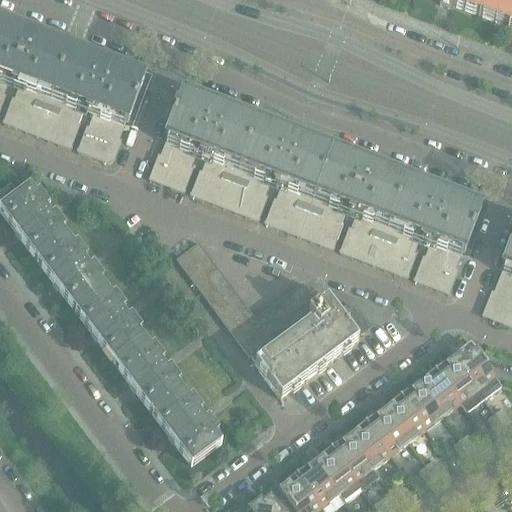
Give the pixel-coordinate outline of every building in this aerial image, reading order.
[(430,0),(479,18),(485,0),(430,0)] [(511,0),(485,0),(479,18),(511,31),(511,0)] [(15,85),(32,40),(0,27),(0,98),(2,99),(9,83),(15,85)] [(45,116),(69,54),(32,40),(15,85),(20,87),(14,104),(23,107),(34,112),(45,116)] [(89,114),(106,69),(69,54),(45,116),(56,120),(67,124),(77,128),(83,111),(89,114)] [(144,83),(106,69),(89,114),(94,116),(88,132),(97,136),(117,143),(123,127),(125,128),(138,96),(144,83)] [(201,156),(218,112),(181,98),(164,142),(166,143),(160,160),(169,164),(180,168),(189,172),(196,154),(201,156)] [(20,115),(23,107),(14,104),(12,103),(9,111),(20,115)] [(25,135),(34,112),(23,107),(20,115),(17,123),(14,131),(25,135)] [(17,123),(20,115),(9,111),(6,119),(17,123)] [(36,140),(45,116),(34,112),(25,135),(36,140)] [(232,188),(256,126),(218,112),(201,156),(207,159),(200,176),(210,179),(221,184),(232,188)] [(47,144),(56,120),(45,116),(36,140),(47,144)] [(14,131),(17,123),(6,119),(3,127),(14,131)] [(64,132),(67,124),(56,120),(47,144),(58,148),(61,140),(64,132)] [(79,129),(77,128),(67,124),(64,132),(76,137),(79,129)] [(277,185),(294,141),(256,126),(232,188),(243,192),(254,196),(264,200),(271,183),(277,185)] [(94,143),(97,136),(88,132),(86,131),(83,139),(94,143)] [(76,137),(64,132),(61,140),(72,145),(76,137)] [(120,144),(117,143),(97,136),(94,143),(91,151),(88,159),(104,166),(106,166),(109,165),(112,164),(113,161),(120,144)] [(91,151),(94,143),(83,139),(80,147),(91,151)] [(72,145),(61,140),(58,148),(69,153),(72,145)] [(307,217),(331,155),(294,141),(277,185),(282,187),(275,204),(285,208),(296,212),(307,217)] [(88,159),(91,151),(80,147),(77,155),(88,159)] [(351,214),(369,169),(331,155),(307,217),(318,221),(329,225),(339,229),(346,212),(351,214)] [(169,164),(160,160),(158,159),(148,183),(160,187),(169,164)] [(174,184),(177,176),(180,168),(169,164),(160,187),(171,192),(174,184)] [(188,180),(191,172),(189,172),(180,168),(177,176),(188,180)] [(406,184),(369,169),(351,214),(356,216),(350,233),(359,237),(370,241),(381,245),(406,184)] [(207,187),(210,179),(200,176),(199,175),(196,183),(207,187)] [(185,188),(188,180),(177,176),(174,184),(185,188)] [(211,207),(221,184),(210,179),(207,187),(204,195),(200,203),(211,207)] [(207,187),(196,183),(193,191),(204,195),(207,187)] [(182,196),(185,188),(174,184),(171,192),(182,196)] [(223,211),(232,188),(221,184),(211,207),(223,211)] [(425,243),(442,198),(406,184),(381,245),(392,249),(403,254),(413,257),(420,241),(425,243)] [(234,216),(243,192),(232,188),(223,211),(234,216)] [(68,244),(45,214),(28,191),(15,201),(9,193),(0,199),(0,209),(1,211),(0,212),(0,216),(38,266),(68,244)] [(200,203),(204,195),(193,191),(189,199),(200,203)] [(251,204),(254,196),(243,192),(234,216),(245,220),(248,212),(251,204)] [(262,209),(265,201),(264,200),(254,196),(251,204),(262,209)] [(480,212),(442,198),(425,243),(430,245),(424,261),(434,265),(445,269),(453,273),(460,256),(462,257),(480,212)] [(262,209),(251,204),(248,212),(259,217),(262,209)] [(282,216),(285,208),(275,204),(274,204),(271,212),(282,216)] [(287,236),(296,212),(285,208),(282,216),(279,224),(276,231),(287,236)] [(256,224),(259,217),(248,212),(245,220),(256,224)] [(282,216),(271,212),(268,219),(279,224),(282,216)] [(298,240),(307,217),(296,212),(287,236),(298,240)] [(309,245),(318,221),(307,217),(298,240),(309,245)] [(276,231),(279,224),(268,219),(265,227),(276,231)] [(326,233),(329,225),(318,221),(309,245),(320,249),(323,241),(326,233)] [(340,229),(339,229),(329,225),(326,233),(337,237),(340,229)] [(359,237),(350,233),(348,232),(345,240),(356,244),(359,237)] [(334,245),(337,237),(326,233),(323,241),(334,245)] [(361,264),(370,241),(359,237),(356,244),(353,252),(350,260),(361,264)] [(353,252),(356,244),(345,240),(342,248),(353,252)] [(331,253),(334,245),(323,241),(320,249),(331,253)] [(372,269),(381,245),(370,241),(361,264),(372,269)] [(511,241),(500,271),(503,272),(493,297),(491,296),(481,320),(501,327),(504,319),(508,311),(511,303),(511,241)] [(106,294),(84,265),(68,244),(38,266),(76,317),(106,294)] [(383,273),(392,249),(381,245),(372,269),(383,273)] [(174,265),(181,274),(204,257),(197,248),(174,265)] [(350,260),(353,252),(342,248),(339,256),(350,260)] [(400,261),(403,254),(392,249),(383,273),(394,278),(397,269),(400,261)] [(412,266),(415,258),(413,257),(403,254),(400,261),(412,266)] [(211,266),(204,257),(181,274),(188,284),(211,266)] [(409,274),(412,266),(400,261),(397,269),(409,274)] [(434,265),(424,261),(423,261),(419,269),(431,273),(434,265)] [(435,293),(445,269),(434,265),(431,273),(427,281),(424,289),(435,293)] [(218,276),(211,266),(188,284),(195,293),(218,276)] [(405,282),(409,274),(397,269),(394,278),(405,282)] [(427,281),(431,273),(419,269),(416,276),(427,281)] [(456,274),(453,273),(445,269),(435,293),(447,298),(456,274)] [(225,285),(218,276),(195,293),(203,302),(225,285)] [(424,289),(427,281),(416,276),(413,285),(424,289)] [(232,295),(225,285),(203,302),(210,312),(232,295)] [(301,287),(291,295),(308,317),(318,310),(301,287)] [(144,345),(122,316),(106,294),(76,317),(114,368),(144,345)] [(239,304),(232,295),(210,312),(217,321),(239,304)] [(299,324),(308,317),(291,295),(282,302),(299,324)] [(289,331),(299,324),(282,302),(272,309),(289,331)] [(217,321),(224,331),(247,314),(239,304),(217,321)] [(325,305),(318,310),(308,317),(299,324),(289,331),(280,338),(270,345),(254,323),(231,340),(248,363),(250,361),(255,368),(253,369),(279,404),(280,403),(279,402),(303,384),(304,385),(306,384),(305,383),(328,365),(329,366),(331,365),(330,364),(354,346),(354,347),(356,346),(354,343),(338,322),(330,311),(325,305)] [(280,338),(289,331),(272,309),(263,316),(280,338)] [(354,343),(368,332),(352,311),(338,322),(354,343)] [(254,323),(247,314),(224,331),(231,340),(254,323)] [(270,345),(280,338),(263,316),(254,323),(270,345)] [(511,331),(511,328),(511,322),(504,319),(501,327),(511,331)] [(182,397),(160,366),(144,345),(114,368),(153,419),(182,397)] [(501,389),(491,376),(470,348),(458,357),(460,360),(454,365),(483,403),(501,389)] [(466,416),(483,403),(454,365),(448,369),(446,366),(435,375),(460,408),(466,416)] [(442,421),(460,408),(435,375),(423,383),(425,386),(419,390),(442,421)] [(425,434),(442,421),(419,390),(413,395),(411,392),(400,400),(425,434)] [(220,447),(198,417),(182,397),(153,419),(190,470),(220,447)] [(408,447),(425,434),(400,400),(389,409),(391,412),(385,416),(408,447)] [(504,432),(511,426),(501,413),(494,418),(504,432)] [(391,460),(408,447),(385,416),(378,421),(376,419),(365,426),(391,460)] [(497,437),(504,432),(494,418),(487,423),(497,437)] [(373,473),(391,460),(365,426),(354,435),(356,438),(350,442),(373,473)] [(470,458),(477,452),(467,439),(459,444),(470,458)] [(341,445),(331,452),(362,494),(379,481),(373,473),(350,442),(343,447),(341,445)] [(463,463),(470,458),(459,444),(452,449),(463,463)] [(362,494),(331,452),(319,461),(321,464),(316,468),(339,499),(345,507),(362,494)] [(435,484),(442,478),(432,465),(425,470),(435,484)] [(320,511),(321,511),(339,499),(316,468),(309,473),(307,470),(296,478),(320,511)] [(428,489),(435,484),(425,470),(417,475),(428,489)] [(320,511),(296,478),(285,487),(287,490),(280,495),(282,498),(277,502),(284,511),(320,511)] [(400,510),(407,504),(397,491),(390,496),(400,510)] [(390,511),(397,511),(400,510),(390,496),(383,502),(390,511)] [(284,511),(277,502),(272,506),(269,503),(262,509),(260,506),(251,511),(284,511)] [(483,511),(494,511),(488,502),(480,507),(483,511)]
